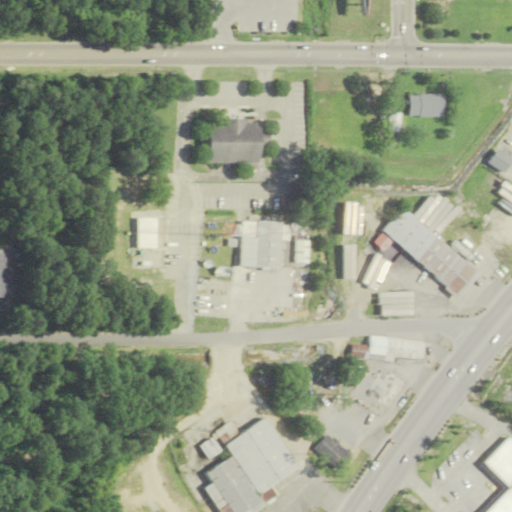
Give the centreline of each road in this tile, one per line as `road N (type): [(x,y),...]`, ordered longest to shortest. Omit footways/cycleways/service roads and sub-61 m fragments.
road 1 (residential): [(485,346),(466,331),(420,326),(0,340)]
road 2 (secondary): [(405,56),(0,53)]
road 3 (primary): [(511,314),(363,511)]
